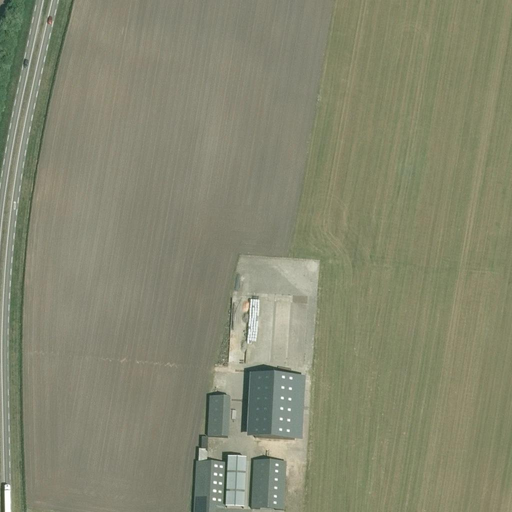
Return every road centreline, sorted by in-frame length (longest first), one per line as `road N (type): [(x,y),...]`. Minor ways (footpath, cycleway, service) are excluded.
road 1 (primary): [(7,511),(9,246),(55,0)]
road 2 (primary): [(39,0),(0,211)]
